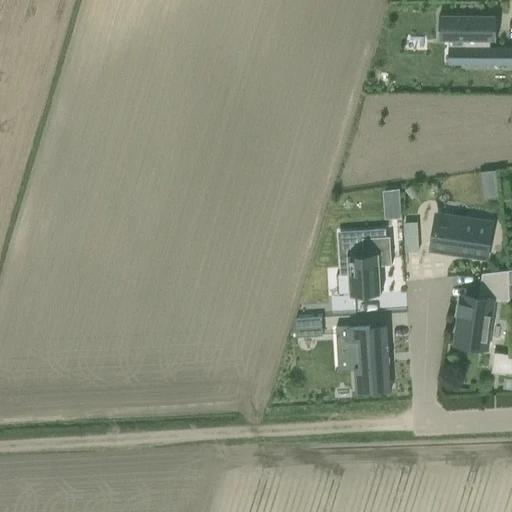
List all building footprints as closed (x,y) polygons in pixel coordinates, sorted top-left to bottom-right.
[(439,39),(439,40),(448,40),(464,40),(463,65),(511,65),(511,46),(490,46),(490,41),(496,41),(496,15),(439,14),(439,16),(440,16),(440,39),(439,39)] [(481,172),(482,180),(496,179),(495,171),(488,171),(481,172)] [(411,185),(404,190),(411,200),(418,195),(411,185)] [(400,219),(399,189),(387,191),(389,219),(400,219)] [(357,224),(362,201),(328,194),(324,217),(357,224)] [(436,216),(431,249),(485,257),(490,224),(436,216)] [(340,274),(336,274),(337,296),(381,294),(379,266),(391,265),(390,236),(386,236),(362,238),(363,254),(347,254),(348,273),(340,274)] [(404,238),(405,252),(419,252),(418,238),(404,238)] [(486,348),(493,301),(509,300),(508,284),(508,270),(482,273),(478,298),(461,296),(461,302),(458,302),(458,303),(459,303),(458,312),(456,311),(456,313),(459,313),(455,343),(486,348)] [(295,319),(291,332),(297,332),(297,337),(322,335),(321,317),(295,319)] [(348,326),(335,327),(336,335),(347,334),(347,336),(349,367),(354,367),(355,370),(356,386),(390,384),(387,338),(387,325),(382,325),(348,327),(348,326)] [(511,355),(494,353),(491,372),(511,374),(511,355)] [(511,379),(504,378),(503,389),(511,390),(511,387),(511,379)]
